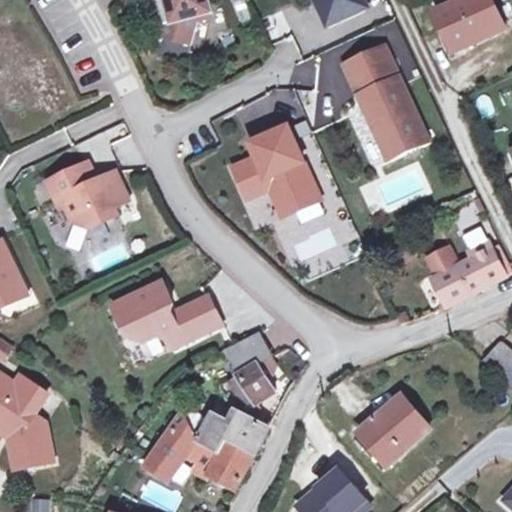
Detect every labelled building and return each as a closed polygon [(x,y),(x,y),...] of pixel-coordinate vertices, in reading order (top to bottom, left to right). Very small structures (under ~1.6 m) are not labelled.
[(213,12),(209,0),(165,0),(172,23),(213,12)] [(323,0),(333,22),(368,5),(365,0),(318,0),(319,1),(322,0),(323,0)] [(451,53),(507,29),(495,0),(464,0),(434,14),(451,53)] [(275,44),(283,66),(301,59),(292,37),(275,44)] [(429,145),(388,41),(343,58),(360,103),(347,108),(370,168),(429,145)] [(290,121),(243,139),(250,156),(228,165),(243,203),(267,194),(278,221),(322,204),(290,121)] [(92,163),(85,166),(92,179),(100,181),(92,163)] [(100,181),(92,179),(85,166),(51,182),(60,202),(66,199),(69,205),(77,222),(93,228),(121,215),(117,206),(132,199),(119,172),(100,181)] [(66,199),(60,202),(63,207),(69,205),(66,199)] [(5,240),(0,242),(0,308),(2,309),(31,295),(22,277),(20,278),(9,257),(12,255),(5,240)] [(475,253),(478,260),(496,251),(492,244),(475,253)] [(478,260),(441,278),(455,303),(511,275),(511,274),(511,268),(501,249),(499,250),(478,260)] [(225,324),(212,296),(175,314),(172,308),(178,306),(166,282),(117,306),(128,329),(134,327),(140,339),(148,342),(161,336),(170,338),(183,332),(188,343),(225,324)] [(183,332),(170,338),(175,348),(188,343),(183,332)] [(242,371),(261,360),(273,354),(260,332),(239,342),(227,348),(242,371)] [(511,347),(502,339),(483,358),(511,385),(511,347)] [(272,357),(262,362),(268,374),(278,368),(272,357)] [(262,362),(261,360),(242,371),(233,376),(249,405),(277,388),(268,374),(262,362)] [(0,371),(0,372),(0,428),(8,433),(11,429),(15,432),(12,437),(18,468),(55,461),(48,422),(37,415),(50,394),(24,376),(19,384),(0,371)] [(402,390),(355,432),(385,465),(432,424),(402,390)] [(193,402),(184,406),(194,428),(192,432),(196,434),(209,417),(193,402)] [(165,432),(145,461),(169,477),(188,453),(200,459),(213,465),(211,470),(238,486),(246,470),(256,452),(228,436),(216,449),(206,441),(196,434),(192,432),(194,428),(184,406),(165,432)] [(209,417),(196,434),(206,441),(216,449),(228,436),(256,452),(270,427),(243,412),(234,427),(214,412),(209,417)] [(194,468),(206,475),(211,470),(213,465),(200,459),(194,468)] [(362,511),(374,502),(339,462),(326,474),(330,477),(301,503),(309,511),(362,511)] [(175,509),(180,492),(147,483),(142,500),(175,509)] [(48,511),(49,499),(34,498),(32,511),(48,511)]
